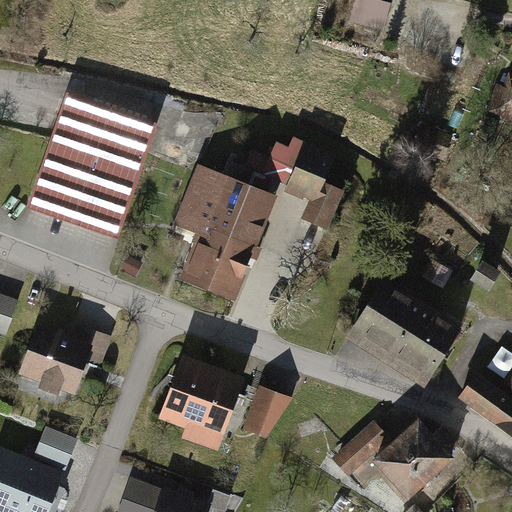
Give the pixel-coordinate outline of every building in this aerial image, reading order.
[(360,0),(355,18),(386,27),(394,0),(360,0)] [(511,73),(496,111),(511,117),(511,73)] [(156,128),(68,98),(30,206),(119,237),(156,128)] [(314,201),(322,182),(333,155),(294,140),(291,148),(278,142),(271,159),(251,151),(244,167),(232,162),(224,180),(264,196),(272,177),(290,184),(288,190),(314,201)] [(224,180),(201,171),(180,222),(206,233),(187,278),(236,297),(276,201),(264,196),(224,180)] [(322,182),(314,201),(307,220),(326,228),(341,190),(322,182)] [(473,270),(488,280),(500,262),(484,252),(473,270)] [(465,332),(388,282),(356,331),(433,382),(465,332)] [(0,330),(10,334),(22,301),(0,293),(0,330)] [(68,333),(44,324),(27,372),(81,392),(96,351),(106,355),(114,333),(73,319),(68,333)] [(259,378),(187,355),(168,414),(191,421),(188,432),(233,447),(241,424),(274,434),(296,397),(257,384),(259,378)] [(511,367),(500,385),(481,373),(466,395),(511,427),(511,367)] [(396,435),(380,416),(336,454),(352,473),(396,435)] [(432,425),(426,419),(381,461),(420,502),(468,457),(463,451),(466,448),(439,418),(432,425)] [(35,456),(2,442),(0,446),(0,511),(49,511),(79,437),(48,424),(35,456)] [(207,511),(211,503),(131,473),(116,511),(207,511)]
